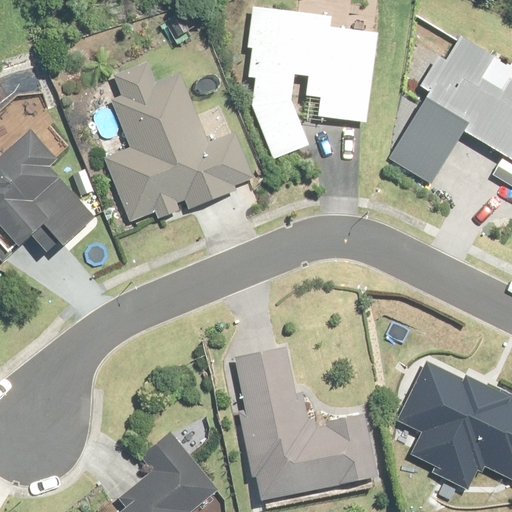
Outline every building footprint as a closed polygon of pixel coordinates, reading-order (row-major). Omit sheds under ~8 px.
[(310,99),(323,100),(321,118),(367,121),(374,34),(331,30),(332,15),(254,9),(251,50),(254,50),(252,79),(258,79),(256,113),(275,159),(310,144),(294,106),(296,75),(312,76),(310,99)] [(209,144),(181,73),(154,83),(148,67),(115,80),(121,96),(112,99),(131,148),(108,157),(133,221),(159,211),(162,220),(255,184),(236,134),(209,144)] [(0,240),(10,252),(18,245),(21,248),(47,226),(66,248),(96,223),(48,165),(55,159),(32,132),(0,159),(0,240)] [(331,428),(314,432),(306,396),(297,397),(288,350),(236,360),(247,415),(241,417),(253,477),(259,476),(264,502),(379,479),(366,414),(329,421),(331,428)] [(437,468),(434,474),(459,487),(463,480),(472,485),(482,467),(511,481),(511,397),(469,377),(466,382),(427,363),(399,420),(423,431),(411,455),(437,468)] [(192,511),(218,490),(171,435),(144,458),(156,471),(120,502),(127,509),(123,511),(192,511)]
